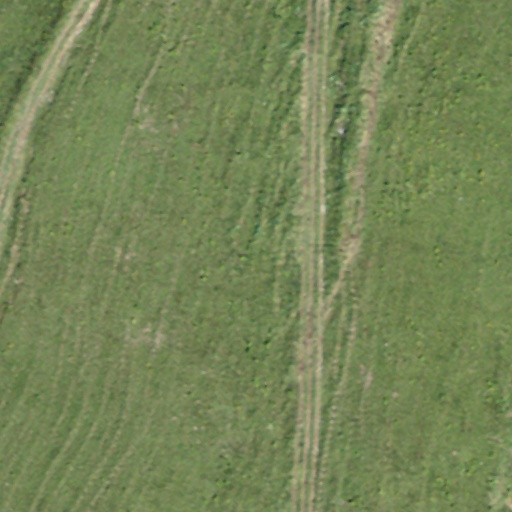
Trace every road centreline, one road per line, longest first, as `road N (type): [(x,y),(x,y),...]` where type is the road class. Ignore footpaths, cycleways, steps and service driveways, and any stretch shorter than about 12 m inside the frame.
road 1 (track): [(321,0),(285,511)]
road 2 (track): [(0,197),(90,0)]
